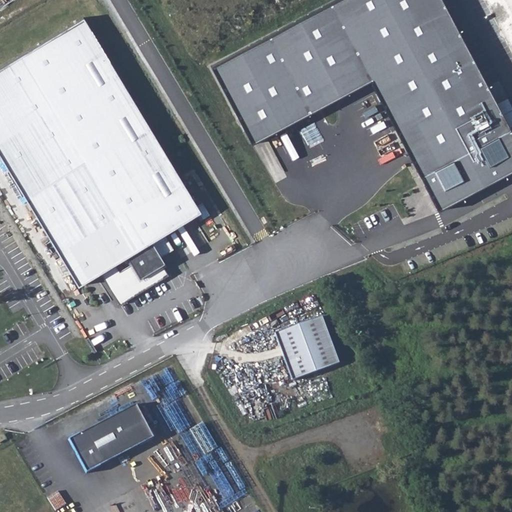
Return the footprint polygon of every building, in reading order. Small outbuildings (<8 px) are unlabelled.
[(511,165),(511,129),(443,0),(331,0),(216,60),(255,134),(372,73),(440,203),(511,165)] [(0,70),(0,156),(79,288),(128,259),(143,284),(168,269),(153,244),(202,214),(85,20),(0,70)] [(204,202),(198,205),(202,215),(209,212),(204,202)] [(320,317),(273,334),(291,382),(338,365),(320,317)] [(153,439),(135,405),(67,440),(85,474),(153,439)]
